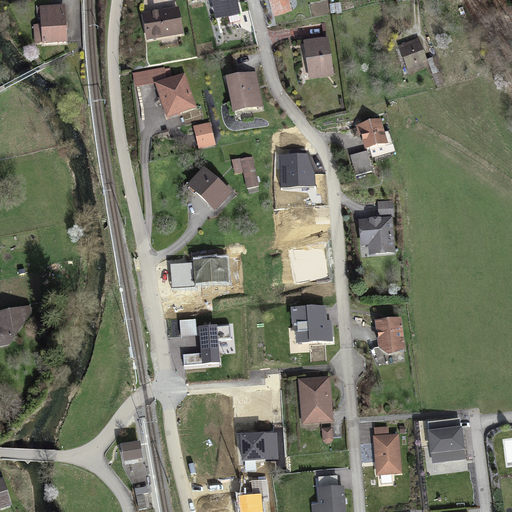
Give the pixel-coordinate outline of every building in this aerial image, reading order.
[(236,0),(210,0),(215,19),(239,13),(236,0)] [(269,0),(273,14),(292,9),(289,0),(269,0)] [(65,4),(39,6),(40,24),(33,24),(34,43),(67,41),(65,4)] [(179,6),(141,13),(146,40),(184,34),(179,6)] [(328,37),(302,40),(308,79),(334,75),(328,37)] [(419,38),(398,45),(408,74),(429,67),(432,74),(438,72),(433,57),(426,60),(419,38)] [(135,86),(154,83),(166,117),(196,107),(185,73),(172,75),(170,67),(166,68),(165,66),(133,73),(135,86)] [(257,71),(226,76),(232,111),(263,106),(257,71)] [(442,73),(434,77),(438,87),(447,84),(442,73)] [(384,133),(380,119),(357,126),(364,150),(369,149),(372,158),(394,151),(388,132),(384,133)] [(210,121),(192,125),(198,149),(215,145),(210,121)] [(290,154),(280,155),(280,188),(315,187),(314,173),(306,174),(306,153),(300,153),(300,150),(290,150),(290,154)] [(367,152),(351,157),(356,175),(372,171),(367,152)] [(259,187),(253,156),(232,160),(235,174),(243,172),(247,189),(259,187)] [(232,191),(204,166),(186,185),(215,210),(232,191)] [(394,217),(393,201),(377,202),(378,218),(358,219),(361,246),(368,246),(369,255),(395,253),(392,217),(394,217)] [(193,263),(170,264),(172,289),(196,287),(195,283),(228,281),(227,258),(193,260),(193,263)] [(29,306),(0,311),(0,346),(10,345),(30,314),(29,306)] [(326,306),(291,308),(292,323),(297,323),(297,331),(295,331),(296,343),(333,341),(332,319),(326,319),(326,306)] [(405,349),(400,317),(374,320),(378,347),(388,354),(405,349)] [(231,339),(229,326),(200,329),(202,353),(182,355),(183,367),(219,364),(216,340),(231,339)] [(330,376),(298,379),(301,424),(333,422),(330,376)] [(238,391),(240,418),(243,417),(254,417),(273,415),(272,405),(263,406),(261,389),(238,391)] [(254,417),(243,417),(244,426),(255,425),(254,417)] [(465,459),(460,418),(428,422),(429,430),(427,430),(431,463),(465,459)] [(402,473),(399,434),(389,435),(388,426),(374,427),(375,435),(373,435),(376,475),(402,473)] [(332,427),(321,428),(322,441),(326,443),(330,443),(333,440),(332,427)] [(274,432),(240,434),(242,461),(267,460),(266,445),(275,444),(274,432)] [(143,457),(140,441),(120,444),(123,461),(143,457)] [(276,459),(275,444),(266,445),(267,460),(276,459)] [(0,508),(12,505),(0,469),(0,508)] [(318,476),(319,487),(317,487),(318,504),(312,504),(312,511),(345,511),(344,485),(338,485),(338,475),(318,476)] [(239,496),(240,511),(262,511),(261,498),(269,497),(267,479),(252,480),(254,495),(239,496)] [(147,486),(134,488),(135,495),(148,493),(147,486)] [(144,495),(136,496),(138,509),(146,508),(144,495)]
